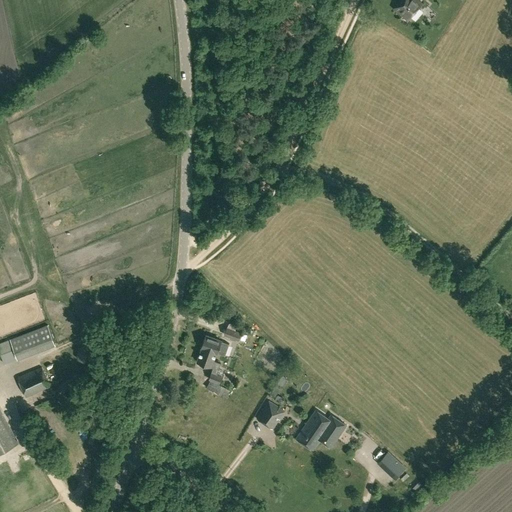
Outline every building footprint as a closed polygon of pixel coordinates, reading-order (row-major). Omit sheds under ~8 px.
[(422,4),(417,0),(399,0),(393,8),(407,20),(422,4)] [(17,358),(54,344),(47,325),(9,340),(17,358)] [(227,327),(224,335),(239,340),(240,339),(245,340),(247,334),(242,332),(227,327)] [(213,368),(209,380),(220,383),(222,377),(216,375),(220,364),(213,361),(216,353),(217,353),(217,352),(225,355),(229,343),(221,340),(221,342),(205,336),(201,348),(202,348),(197,362),(213,368)] [(52,386),(62,384),(58,365),(48,367),(52,386)] [(41,367),(18,377),(26,397),(50,387),(41,367)] [(211,381),(207,388),(226,398),(230,390),(218,384),(211,381)] [(285,412),(269,400),(256,418),(273,430),(285,412)] [(0,409),(0,453),(18,443),(0,409)] [(313,449),(320,440),(331,448),(346,425),(331,415),(328,419),(316,410),(296,437),(313,449)] [(82,450),(93,454),(98,439),(86,436),(82,450)] [(360,456),(358,461),(367,466),(370,462),(360,456)] [(383,467),(394,478),(404,467),(393,457),(383,467)] [(147,476),(140,472),(138,476),(144,480),(147,476)]
